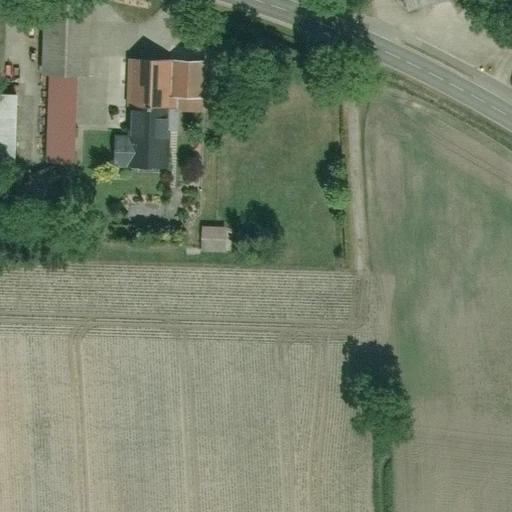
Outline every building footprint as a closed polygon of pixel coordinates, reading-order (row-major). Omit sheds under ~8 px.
[(43,0),(45,76),(99,75),(96,0),(43,0)] [(130,61),(130,106),(209,105),(209,60),(130,61)] [(0,93),(0,181),(30,181),(27,93),(0,93)] [(137,112),(139,144),(122,145),(123,167),(141,166),(141,169),(179,166),(175,110),(137,112)] [(208,230),(207,255),(233,255),(233,231),(208,230)]
